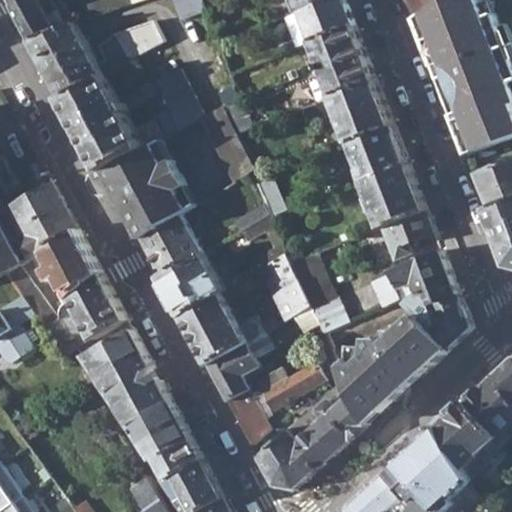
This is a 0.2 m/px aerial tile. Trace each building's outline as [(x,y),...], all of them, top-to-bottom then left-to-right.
[(11,0),(34,41),(60,31),(50,13),(58,8),(53,0),(11,0)] [(134,0),(107,0),(87,8),(92,20),(135,2),(134,0)] [(205,0),(175,0),(183,20),(209,10),(205,0)] [(323,0),(298,10),(285,16),(298,48),(314,41),(357,25),(347,0),(323,0)] [(293,0),(298,10),(323,0),(293,0)] [(411,0),(419,18),(445,0),(411,0)] [(445,0),(419,18),(473,156),(498,146),(511,139),(511,49),(498,13),(489,17),(481,0),(445,0)] [(34,41),(66,99),(108,76),(145,56),(144,55),(168,44),(157,23),(118,34),(101,44),(108,58),(100,62),(79,24),(60,31),(34,41)] [(357,25),(314,41),(335,94),(377,78),(357,25)] [(183,69),(159,82),(183,128),(204,116),(208,115),(183,69)] [(66,99),(105,170),(148,147),(129,113),(132,111),(128,103),(124,105),(108,76),(66,99)] [(377,78),(335,94),(354,142),(396,125),(377,78)] [(208,115),(204,116),(237,182),(256,170),(240,133),(227,105),(208,115)] [(396,125),(354,142),(363,164),(351,168),(356,181),(362,178),(364,182),(366,182),(411,164),(396,125)] [(105,170),(143,239),(183,215),(199,205),(163,139),(148,147),(105,170)] [(498,146),(473,156),(475,161),(500,151),(498,146)] [(504,163),(480,173),(495,209),(511,202),(511,160),(509,162),(504,163)] [(429,210),(411,164),(366,182),(372,197),(369,198),(375,213),(378,212),(384,228),(385,227),(429,210)] [(255,182),(266,204),(278,198),(268,176),(255,182)] [(11,213),(36,256),(42,252),(83,229),(57,182),(14,207),(15,211),(11,213)] [(285,214),(278,198),(266,204),(270,213),(273,219),(285,214)] [(0,283),(11,278),(26,268),(25,264),(2,216),(7,213),(0,200),(0,283)] [(511,202),(495,209),(511,254),(511,202)] [(429,210),(385,227),(398,259),(414,252),(410,243),(438,232),(429,210)] [(242,230),(248,241),(275,224),(273,219),(270,213),(242,230)] [(206,252),(183,215),(143,239),(164,278),(206,252)] [(42,252),(65,294),(107,273),(83,229),(42,252)] [(363,236),(348,242),(352,253),(367,247),(363,236)] [(259,259),(265,269),(290,254),(288,252),(285,243),(259,259)] [(290,254),(294,263),(305,259),(300,248),(288,252),(290,254)] [(445,250),(374,282),(384,306),(402,298),(452,348),(475,326),(445,250)] [(164,278),(185,316),(229,290),(206,252),(164,278)] [(294,263),(290,254),(265,269),(288,319),(313,304),(294,263)] [(315,309),(339,298),(319,254),(305,259),(294,263),(313,304),(315,309)] [(53,303),(26,268),(11,278),(29,297),(41,315),(44,318),(57,309),(53,303)] [(57,309),(81,346),(96,337),(101,335),(132,319),(107,273),(65,294),(56,298),(53,303),(57,309)] [(211,364),(284,321),(278,311),(262,321),(259,317),(242,327),(236,316),(239,314),(237,310),(234,312),(229,304),(256,287),(251,277),(229,290),(185,316),(211,364)] [(41,315),(29,297),(18,303),(0,314),(0,348),(1,348),(10,362),(17,363),(39,349),(24,325),(41,315)] [(315,309),(326,332),(350,321),(339,298),(315,309)] [(328,338),(344,371),(369,425),(452,348),(402,298),(384,306),(350,321),(326,332),(328,338)] [(312,326),(319,341),(328,338),(326,332),(315,309),(313,304),(288,319),(284,321),(211,364),(256,446),(276,429),(246,376),(263,365),(259,357),(312,326)] [(137,326),(102,347),(88,355),(145,442),(187,417),(156,362),(137,326)] [(81,346),(88,355),(102,347),(99,342),(96,337),(81,346)] [(319,341),(335,375),(344,371),(328,338),(319,341)] [(511,359),(493,376),(511,396),(511,359)] [(261,381),(277,409),(327,379),(318,363),(290,379),(284,368),(261,381)] [(369,425),(344,371),(335,375),(342,390),(322,410),(321,414),(328,422),(322,427),(311,414),(263,459),(277,485),(285,487),(298,491),(369,425)] [(511,433),(507,428),(511,423),(511,396),(493,376),(468,400),(505,441),(511,434),(511,433)] [(70,412),(83,430),(112,411),(99,391),(70,412)] [(440,425),(465,465),(485,448),(490,454),(505,441),(468,400),(440,425)] [(145,442),(171,480),(209,458),(187,417),(145,442)] [(495,511),(465,465),(440,425),(346,511),(495,511)] [(171,480),(192,511),(238,511),(239,511),(231,497),(209,458),(171,480)] [(3,459),(0,461),(0,508),(26,491),(3,459)] [(179,511),(157,477),(142,486),(156,508),(149,511),(179,511)] [(39,511),(26,491),(0,508),(0,511),(39,511)] [(78,508),(80,511),(96,511),(89,501),(78,508)]
